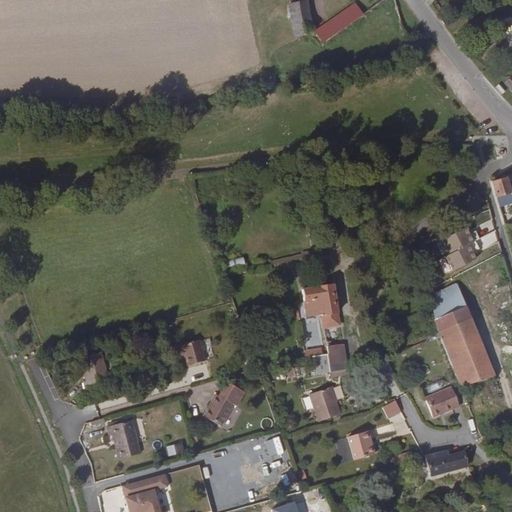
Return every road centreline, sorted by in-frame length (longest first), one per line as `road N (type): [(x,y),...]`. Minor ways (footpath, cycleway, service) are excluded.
road 1 (residential): [(511,127),(414,0)]
road 2 (residential): [(93,511),(34,363)]
